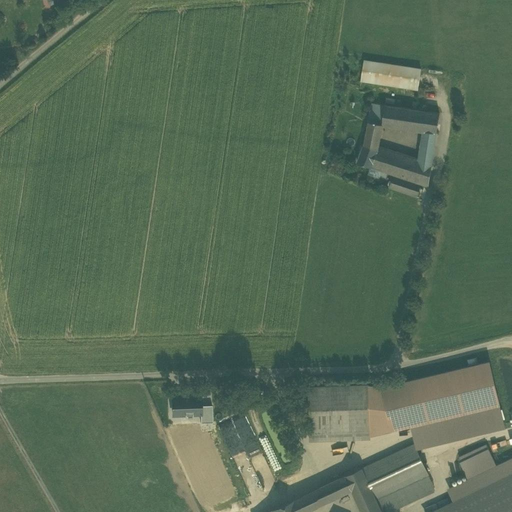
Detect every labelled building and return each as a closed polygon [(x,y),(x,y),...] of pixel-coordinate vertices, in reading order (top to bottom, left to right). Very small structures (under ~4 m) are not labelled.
[(399,86),(418,89),(421,70),(421,69),(405,66),(385,63),(366,60),(365,60),(364,60),(361,79),(361,80),(378,83),(379,83),(399,86)] [(423,130),(422,137),(436,138),(440,113),(372,103),(364,145),(379,148),(379,146),(383,124),(423,130)] [(422,137),(421,144),(435,146),(436,138),(422,137)] [(429,186),(435,146),(421,144),(418,159),(397,152),(389,173),(393,174),(389,187),(417,196),(421,183),(429,186)] [(357,162),(389,173),(397,152),(379,146),(379,148),(364,145),(357,162)] [(382,387),(393,429),(412,425),(499,404),(489,361),(382,387)] [(307,386),(309,430),(370,428),(368,384),(307,386)] [(382,387),(368,384),(370,428),(309,430),(309,440),(370,438),(370,434),(393,429),(382,387)] [(200,396),(172,397),(173,414),(200,413),(201,413),(200,405),(200,396)] [(200,405),(201,413),(200,413),(201,422),(213,422),(212,404),(200,405)] [(499,404),(412,425),(417,446),(504,425),(499,404)] [(209,434),(185,444),(185,445),(207,497),(221,496),(219,492),(226,491),(226,493),(234,492),(234,491),(225,470),(226,479),(222,481),(226,480),(210,487),(210,479),(209,478),(209,473),(217,472),(224,469),(209,434)] [(414,443),(362,467),(376,498),(429,474),(414,443)] [(494,459),(489,449),(487,444),(459,457),(462,462),(466,472),(469,477),(496,464),(494,459)] [(511,511),(511,458),(450,489),(456,502),(434,511),(511,511)] [(362,467),(325,484),(332,499),(352,490),(362,511),(382,511),(376,498),(362,467)] [(385,511),(435,489),(429,474),(376,498),(382,511),(385,511)] [(323,503),(332,499),(325,484),(316,488),(323,503)] [(271,509),(272,511),(303,511),(323,503),(316,488),(271,509)]
